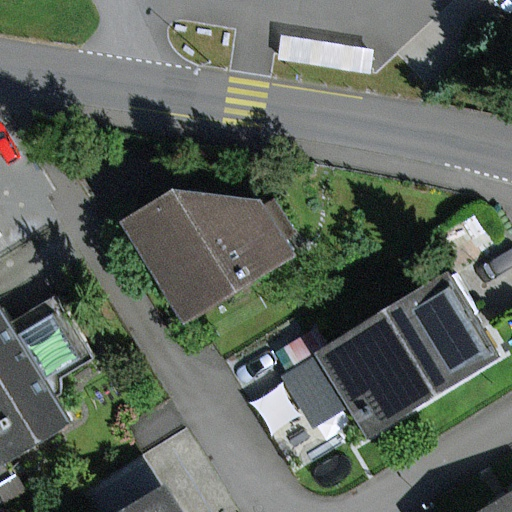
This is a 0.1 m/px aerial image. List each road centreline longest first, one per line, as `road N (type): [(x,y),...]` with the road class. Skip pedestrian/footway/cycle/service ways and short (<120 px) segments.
road 1 (residential): [(511,153),(0,65)]
road 2 (residential): [(49,166),(264,511)]
road 3 (residential): [(353,511),(511,427)]
